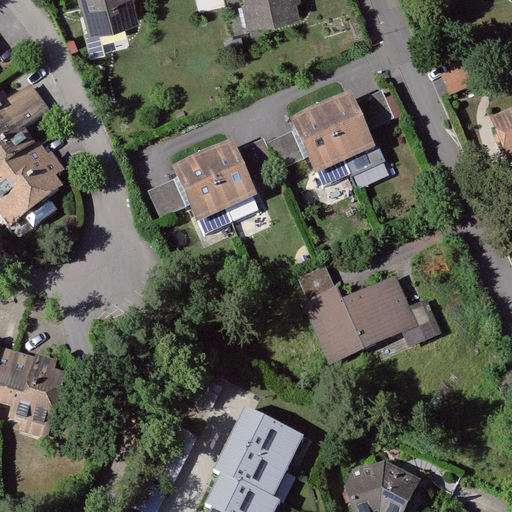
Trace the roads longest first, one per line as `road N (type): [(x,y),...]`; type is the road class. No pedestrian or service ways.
road 1 (residential): [(93,511),(124,440),(121,415),(76,333),(83,295),(106,249),(112,182),(53,45),(19,0)]
road 2 (residential): [(511,301),(382,0)]
